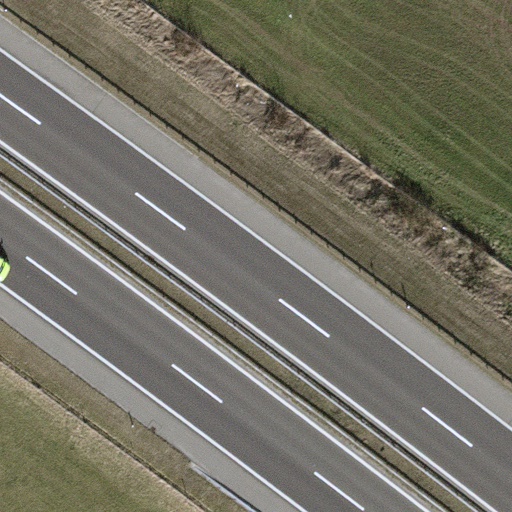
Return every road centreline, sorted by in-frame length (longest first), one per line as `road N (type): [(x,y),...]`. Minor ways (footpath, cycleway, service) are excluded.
road 1 (motorway): [(511,475),(0,92)]
road 2 (motorway): [(0,240),(362,511)]
